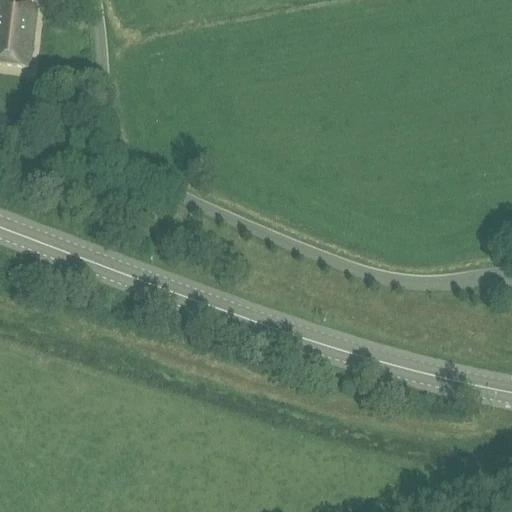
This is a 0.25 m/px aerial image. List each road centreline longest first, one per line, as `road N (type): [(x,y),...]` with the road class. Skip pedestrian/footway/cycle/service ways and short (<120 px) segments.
road 1 (unclassified): [(511,277),(421,283),(369,274),(140,177),(109,143),(93,0)]
road 2 (tertiary): [(511,391),(318,343),(0,227)]
